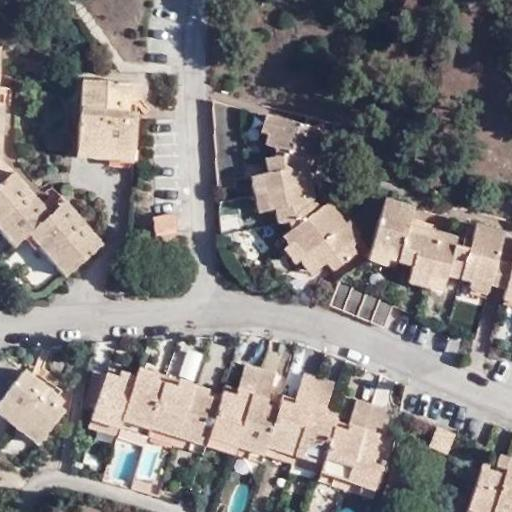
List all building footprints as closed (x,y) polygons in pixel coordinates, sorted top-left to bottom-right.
[(0,138),(5,139),(8,82),(2,80),(5,24),(0,23),(0,138)] [(83,133),(124,136),(125,124),(140,124),(142,88),(134,86),(134,76),(147,76),(147,61),(88,56),(83,133)] [(226,175),(231,88),(208,82),(216,176),(226,175)] [(236,89),(231,88),(226,175),(231,174),(233,164),(242,161),(236,89)] [(269,120),(271,102),(258,98),(254,117),(259,118),(269,120)] [(321,115),(271,102),(269,120),(259,118),(258,132),(267,133),(269,143),(257,146),(258,159),(253,161),(263,198),(269,197),(273,212),(283,210),(288,217),(307,201),(292,145),(298,145),(314,146),(321,115)] [(125,124),(124,136),(139,137),(140,124),(125,124)] [(0,143),(0,155),(7,161),(21,150),(5,139),(0,143)] [(312,197),(298,145),(292,145),(307,201),(312,197)] [(21,150),(7,161),(0,167),(0,203),(18,223),(31,212),(66,253),(107,218),(70,178),(55,189),(21,150)] [(263,198),(253,161),(242,164),(252,201),(263,198)] [(377,185),(364,231),(384,235),(382,243),(404,249),(403,253),(438,260),(439,257),(463,261),(465,256),(485,261),(490,243),(497,214),(468,207),(464,222),(463,231),(401,216),(403,207),(407,190),(377,185)] [(312,197),(307,201),(288,217),(275,226),(281,235),(287,232),(301,249),(305,245),(317,258),(322,253),(330,261),(351,240),(343,229),(352,222),(345,211),(340,213),(322,190),(312,197)] [(179,210),(180,191),(158,192),(160,209),(179,210)] [(464,222),(403,207),(401,216),(463,231),(464,222)] [(152,213),(154,232),(178,230),(175,210),(152,213)] [(511,220),(505,247),(500,270),(511,271),(511,220)] [(384,235),(364,231),(362,244),(380,248),(382,243),(384,235)] [(287,232),(281,235),(277,241),(292,257),(295,255),(301,249),(287,232)] [(505,247),(490,243),(485,261),(484,267),(500,270),(505,247)] [(307,268),(317,258),(305,245),(301,249),(295,255),(307,268)] [(438,260),(403,253),(400,266),(435,273),(438,260)] [(465,256),(463,261),(462,269),(482,275),(484,267),(485,261),(465,256)] [(324,284),(380,307),(390,284),(335,262),(324,284)] [(511,283),(511,271),(500,270),(497,280),(511,283)] [(0,389),(33,415),(62,375),(56,371),(51,379),(39,369),(44,361),(16,340),(0,360),(0,389)] [(100,400),(125,407),(153,415),(156,406),(187,415),(184,423),(210,430),(213,423),(216,414),(277,430),(283,421),(288,412),(334,425),(331,435),(329,444),(386,460),(394,428),(381,424),(384,417),(389,393),(353,384),(348,405),(347,414),(335,411),(337,403),(325,400),(328,392),(334,366),(303,359),(298,382),(296,389),(283,387),(281,397),(267,393),(269,384),(275,356),(245,347),(239,375),(237,387),(210,379),(213,369),(182,361),(180,371),(154,365),(157,354),(142,350),(139,357),(114,349),(100,400)] [(182,361),(157,354),(154,365),(180,371),(182,361)] [(51,379),(56,371),(44,361),(39,369),(51,379)] [(239,375),(213,369),(210,379),(237,387),(239,375)] [(284,379),(283,387),(296,389),(298,382),(284,379)] [(283,387),(269,384),(267,393),(281,397),(283,387)] [(339,395),(328,392),(325,400),(337,403),(339,395)] [(124,416),(125,407),(100,400),(97,410),(124,416)] [(348,405),(337,403),(335,411),(347,414),(348,405)] [(156,406),(153,415),(184,423),(187,415),(156,406)] [(427,424),(443,435),(456,420),(440,406),(427,424)] [(288,412),(283,421),(331,435),(334,425),(288,412)] [(216,414),(213,423),(273,437),(277,430),(216,414)] [(396,420),(384,417),(381,424),(394,428),(396,420)] [(468,511),(473,511),(508,441),(497,439),(494,448),(482,445),(464,511),(468,511)] [(511,441),(508,441),(473,511),(490,511),(491,510),(494,501),(511,504),(510,509),(511,509),(511,441)] [(383,467),(386,460),(329,444),(327,452),(383,467)] [(494,501),(491,510),(499,511),(509,511),(510,509),(511,504),(494,501)]
